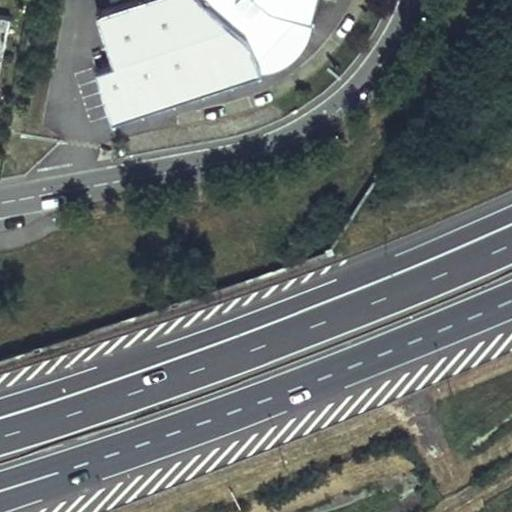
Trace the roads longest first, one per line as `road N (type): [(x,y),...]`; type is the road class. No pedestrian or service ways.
road 1 (motorway): [(511,238),(375,300),(0,436)]
road 2 (motorway): [(0,498),(511,302)]
road 3 (motorway): [(511,214),(414,259),(0,404)]
road 4 (motorway): [(0,473),(511,283)]
road 5 (residential): [(415,0),(361,89),(292,135),(0,203)]
